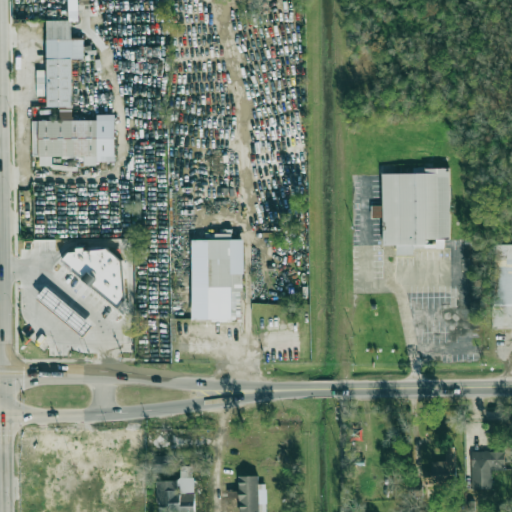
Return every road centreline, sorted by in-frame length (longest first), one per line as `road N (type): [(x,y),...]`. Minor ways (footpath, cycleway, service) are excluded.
road 1 (secondary): [(4,375),(0,0)]
road 2 (secondary): [(5,415),(104,414),(325,391)]
road 3 (secondary): [(325,391),(85,376)]
road 4 (secondary): [(511,388),(325,391)]
